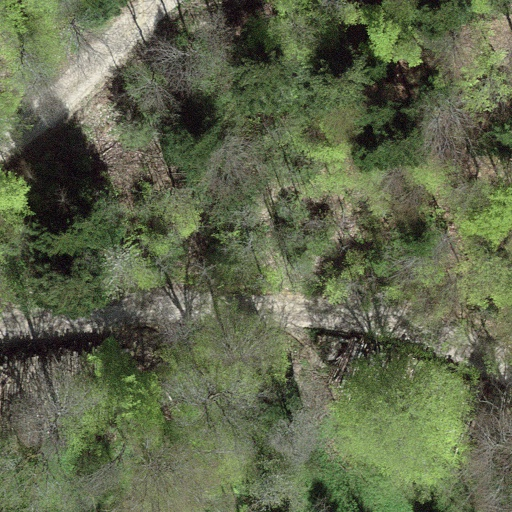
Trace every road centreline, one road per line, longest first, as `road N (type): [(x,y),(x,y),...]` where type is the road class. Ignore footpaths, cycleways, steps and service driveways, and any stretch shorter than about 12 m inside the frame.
road 1 (track): [(0,333),(120,311),(301,310),(380,323),(511,368)]
road 2 (track): [(163,0),(82,94),(0,152)]
